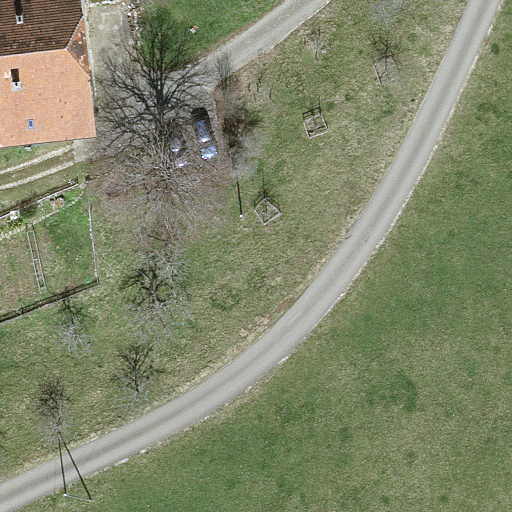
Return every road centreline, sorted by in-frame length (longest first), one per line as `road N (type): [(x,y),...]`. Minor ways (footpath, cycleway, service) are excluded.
road 1 (track): [(0,499),(168,419),(247,368),(302,317),(396,188),(485,0)]
road 2 (track): [(0,193),(140,116),(110,0)]
road 3 (track): [(140,116),(309,0)]
